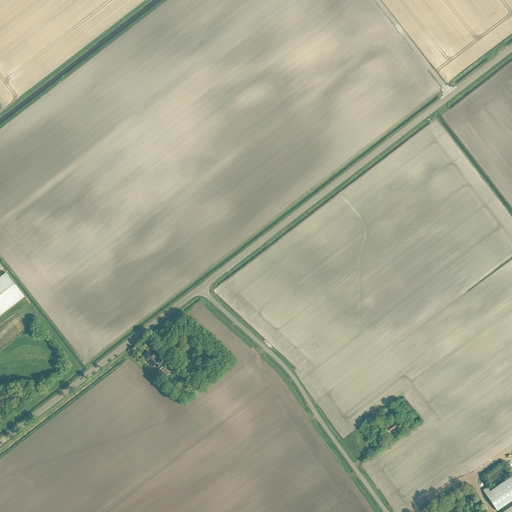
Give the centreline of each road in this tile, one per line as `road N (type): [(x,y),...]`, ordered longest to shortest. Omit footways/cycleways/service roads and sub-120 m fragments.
road 1 (tertiary): [(200,288),(511,47)]
road 2 (unclassified): [(385,511),(283,365),(200,288)]
road 3 (tertiary): [(0,442),(200,288)]
